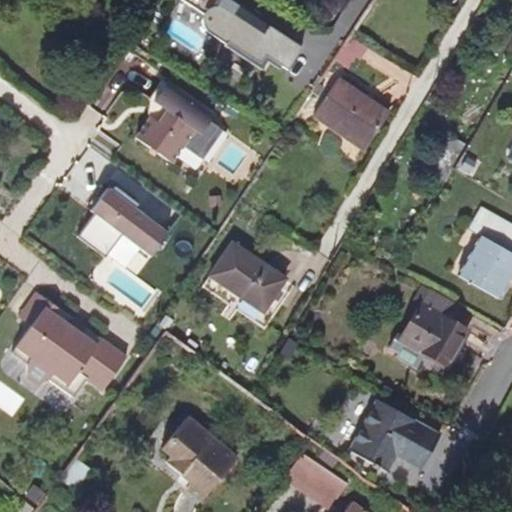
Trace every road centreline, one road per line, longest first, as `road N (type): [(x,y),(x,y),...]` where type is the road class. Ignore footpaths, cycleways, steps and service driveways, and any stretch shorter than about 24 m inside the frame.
road 1 (residential): [(474,0),(323,252)]
road 2 (residential): [(0,87),(75,141),(13,227),(8,247),(30,263)]
